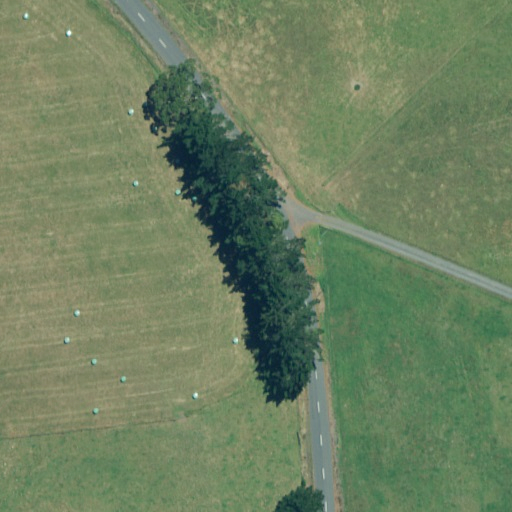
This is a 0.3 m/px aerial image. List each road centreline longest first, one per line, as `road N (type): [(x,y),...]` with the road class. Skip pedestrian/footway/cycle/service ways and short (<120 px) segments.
road 1 (unclassified): [(126,0),(209,101),(265,196),(313,346),(328,511)]
road 2 (track): [(511,288),(265,196)]
